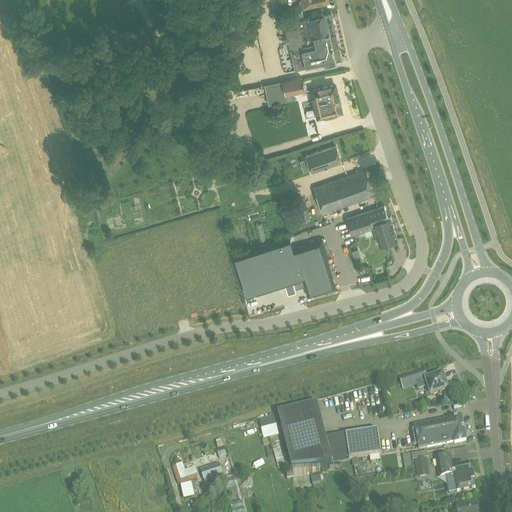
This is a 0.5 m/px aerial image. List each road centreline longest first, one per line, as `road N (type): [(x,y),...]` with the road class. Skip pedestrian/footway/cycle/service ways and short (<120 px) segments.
road 1 (unclassified): [(350,41),(425,243),(415,275),(388,293),(282,322),(197,333),(0,392)]
road 2 (primary): [(0,437),(349,341)]
road 3 (primary): [(486,271),(400,25)]
road 4 (primary): [(385,30),(446,197)]
road 5 (primary): [(446,197),(447,242),(430,286),(414,305),(365,333)]
